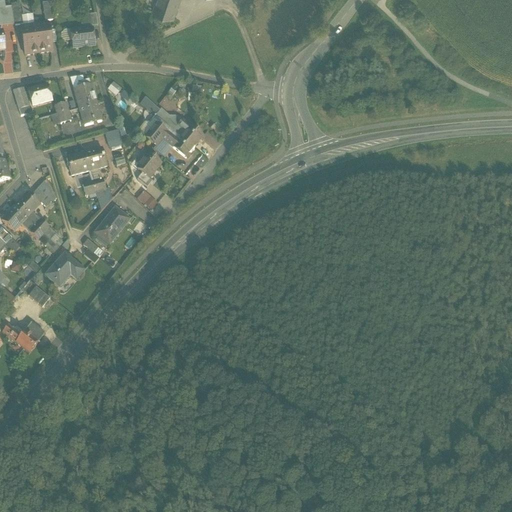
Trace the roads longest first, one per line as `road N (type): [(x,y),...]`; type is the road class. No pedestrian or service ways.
road 1 (primary): [(0,448),(113,308),(201,220),(313,160)]
road 2 (residential): [(270,91),(151,66),(1,82)]
road 3 (primary): [(313,160),(433,133),(511,127)]
road 4 (track): [(191,0),(188,22),(106,68),(96,0)]
road 5 (residential): [(270,91),(154,230)]
road 6 (residential): [(1,82),(25,171),(0,200)]
